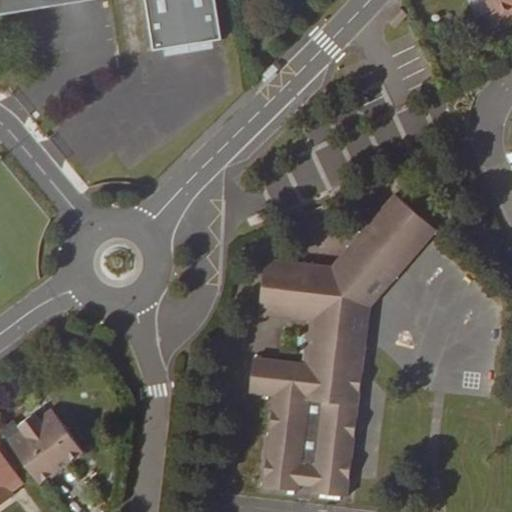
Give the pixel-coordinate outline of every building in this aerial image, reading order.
[(0,0),(0,14),(87,0),(0,0)] [(144,0),(152,50),(219,39),(213,0),(144,0)] [(511,0),(492,0),(500,19),(511,13),(511,0)] [(406,16),(400,10),(389,23),(394,28),(406,16)] [(273,65),(263,75),(268,80),(274,74),(278,70),(273,65)] [(349,495),(370,340),(354,339),(355,332),(338,330),(341,303),(355,288),(348,282),(367,262),(380,275),(387,268),(396,276),(440,228),(401,192),(349,246),(354,252),(339,270),(314,268),(315,262),(270,257),(264,311),(320,319),(320,324),(302,336),(310,352),(316,358),(315,362),(260,355),(255,391),(271,394),(279,394),(267,484),(302,488),(304,479),(318,480),(317,491),(349,495)] [(354,339),(370,340),(376,296),(396,276),(387,268),(380,275),(367,262),(348,282),(355,288),(341,303),(338,330),(355,332),(354,339)] [(25,448),(12,459),(38,495),(82,464),(56,427),(44,436),(33,423),(16,436),(25,448)] [(0,511),(2,511),(12,506),(10,502),(22,493),(0,462),(0,511)]
